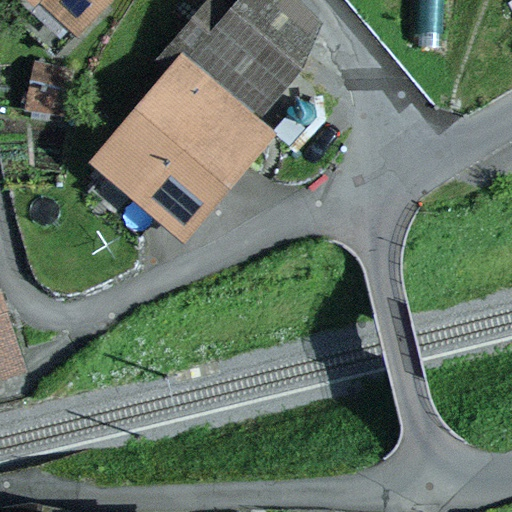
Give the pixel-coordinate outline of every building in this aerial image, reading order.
[(101,9),(94,2),(95,0),(21,0),(12,10),(56,54),(101,9)] [(308,19),(286,0),(248,0),(182,76),(236,122),(292,58),(283,49),(308,19)] [(37,64),(26,107),(62,115),(72,73),(37,64)] [(236,122),(182,76),(178,77),(180,79),(87,192),(140,237),(166,206),(180,219),(252,135),(243,127),(236,122)] [(297,106),(294,114),(297,121),(305,125),(313,121),(316,114),(313,106),(305,102),(297,106)] [(0,361),(18,356),(0,305),(0,361)]
